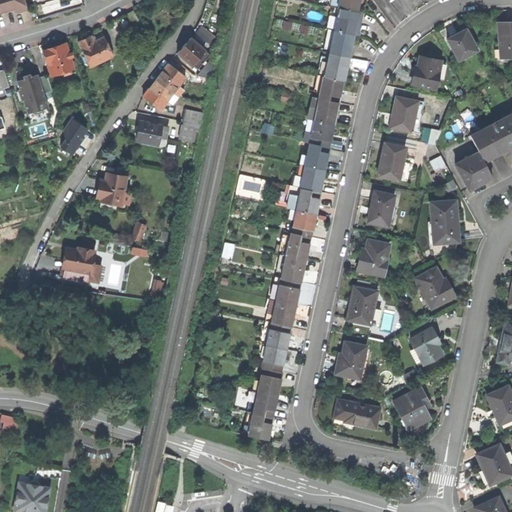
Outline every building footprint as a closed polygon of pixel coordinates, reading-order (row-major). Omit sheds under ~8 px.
[(0,0),(0,21),(10,19),(21,16),(32,13),(28,0),(0,0)] [(338,8),(358,12),(360,4),(360,0),(339,0),(337,8),(338,8)] [(360,12),(358,12),(338,8),(333,30),(355,35),(357,24),(360,12)] [(128,14),(130,19),(137,16),(134,11),(128,14)] [(130,19),(134,26),(140,23),(137,16),(130,19)] [(498,23),(499,51),(501,50),(501,59),(511,58),(511,22),(508,23),(498,23)] [(353,46),(355,35),(333,30),(328,53),(351,57),(353,46)] [(454,36),(447,39),(458,61),(477,52),(466,30),(454,36)] [(196,33),(192,38),(206,51),(210,46),(196,33)] [(79,42),(90,67),(113,56),(104,37),(94,42),(91,36),(85,39),(79,42)] [(178,53),(192,66),(193,64),(199,58),(206,51),(192,38),(186,45),(178,53)] [(44,51),(52,75),(63,71),(70,69),(73,68),(70,57),(73,56),(72,53),(69,54),(66,44),(55,48),(44,51)] [(211,55),(206,51),(199,58),(204,63),(211,55)] [(349,68),(351,57),(328,53),(322,76),(345,80),(347,81),(349,68)] [(411,85),(434,89),(439,61),(420,57),(418,68),(414,67),(413,74),(411,85)] [(198,69),(204,63),(199,58),(193,64),(198,69)] [(163,72),(157,80),(176,95),(182,88),(179,86),(186,77),(181,73),(182,72),(175,68),(169,64),(163,72)] [(303,70),(265,65),(262,85),(301,90),(303,70)] [(0,90),(10,87),(4,69),(0,70),(0,90)] [(25,80),(18,82),(20,91),(19,91),(22,101),(24,101),(28,114),(48,108),(44,95),(39,78),(39,76),(31,78),(30,74),(26,76),(24,76),(25,80)] [(196,75),(191,83),(207,86),(208,78),(196,75)] [(343,92),(345,80),(322,76),(321,75),(316,98),(340,103),(343,92)] [(48,76),(39,78),(44,95),(53,92),(48,76)] [(156,105),(161,109),(168,100),(171,102),(176,95),(157,80),(150,88),(144,96),(150,100),(149,101),(155,106),(156,105)] [(185,90),(182,88),(176,95),(179,97),(185,90)] [(179,97),(176,95),(171,102),(174,105),(179,97)] [(395,115),(392,127),(413,132),(419,101),(397,96),(395,106),(393,115),(395,115)] [(0,99),(0,100),(5,119),(15,116),(9,97),(0,99)] [(338,113),(340,103),(316,98),(312,120),(335,125),(338,113)] [(425,102),(419,101),(413,132),(418,133),(425,102)] [(187,110),(184,122),(199,125),(202,112),(187,110)] [(511,114),(493,125),(506,150),(511,146),(511,114)] [(72,154),(88,128),(72,118),(64,130),(66,140),(61,147),(72,154)] [(332,136),(335,125),(312,120),(307,142),(308,143),(329,147),(332,136)] [(139,131),(137,141),(159,145),(160,136),(162,125),(141,121),(139,131)] [(170,126),(162,125),(160,136),(167,138),(170,126)] [(501,152),(506,150),(493,125),(469,137),(477,153),(483,164),(495,158),(502,154),(501,152)] [(183,126),(180,140),(195,143),(198,129),(183,126)] [(432,129),(429,143),(437,145),(442,131),(432,129)] [(330,148),(329,147),(308,143),(303,165),(325,170),(328,160),(330,148)] [(381,162),(378,175),(400,180),(403,162),(407,147),(387,143),(384,156),(383,162),(381,162)] [(453,165),(467,192),(477,187),(486,182),(486,181),(491,178),(483,164),(477,153),(453,165)] [(440,155),(429,162),(435,173),(447,167),(440,155)] [(412,164),(403,162),(400,180),(408,182),(412,164)] [(323,181),(325,170),(303,165),(298,187),(320,192),(323,181)] [(101,201),(121,204),(127,177),(106,173),(105,180),(104,185),(99,184),(97,197),(101,198),(101,201)] [(321,192),(320,192),(298,187),(294,210),(316,215),(319,204),(321,192)] [(369,222),(388,226),(392,207),(393,207),(396,196),(375,191),(372,206),(369,222)] [(432,203),(435,243),(460,242),(459,230),(458,214),(454,215),(454,201),(432,203)] [(143,217),(150,220),(156,207),(148,203),(143,217)] [(314,225),(316,215),(294,210),(288,232),(311,237),(312,237),(314,225)] [(308,249),(311,237),(288,232),(283,255),(306,260),(308,249)] [(358,271),(383,276),(390,245),(368,241),(365,254),(364,261),(360,260),(358,271)] [(225,242),(223,256),(233,257),(235,243),(225,242)] [(67,258),(65,267),(81,271),(82,269),(91,271),(89,280),(98,282),(102,265),(93,263),(95,250),(86,248),(85,251),(78,249),(69,248),(67,258)] [(304,271),(306,260),(283,255),(278,277),(301,283),(304,271)] [(63,275),(89,280),(91,271),(82,269),(81,271),(65,267),(63,275)] [(416,278),(432,308),(455,296),(450,287),(446,279),(442,280),(436,268),(416,278)] [(299,293),(301,283),(278,277),(273,300),(297,305),(299,293)] [(150,294),(159,297),(164,281),(155,278),(150,294)] [(350,306),(347,320),(370,325),(377,292),(354,288),(350,306)] [(294,316),(297,305),(273,300),(268,322),(292,327),(294,316)] [(498,352),(496,363),(508,366),(510,360),(511,360),(511,321),(507,320),(504,330),(503,330),(500,340),(497,352),(498,352)] [(290,338),(292,327),(268,322),(263,344),(287,349),(290,338)] [(411,340),(425,365),(443,355),(437,345),(440,344),(437,339),(432,329),(411,340)] [(336,374),(360,379),(367,347),(345,343),(343,355),(340,354),(339,361),(336,374)] [(285,360),(287,349),(263,344),(258,367),(260,367),(281,372),(283,372),(285,360)] [(279,383),(281,372),(260,367),(256,390),(277,395),(279,383)] [(494,409),(500,424),(511,418),(511,393),(509,386),(488,394),(494,409)] [(394,402),(409,430),(431,418),(426,409),(422,401),(427,399),(421,388),(394,402)] [(275,406),(277,395),(256,390),(252,413),(273,417),(275,406)] [(381,408),(349,402),(346,420),(355,422),(355,424),(364,426),(377,428),(381,408)] [(270,429),(273,417),(252,413),(249,435),(268,440),(270,429)] [(3,414),(1,422),(5,423),(3,429),(16,432),(18,425),(13,416),(3,414)] [(500,445),(477,454),(484,470),(490,483),(511,473),(511,472),(507,463),(500,445)] [(19,485),(15,511),(17,511),(46,511),(50,490),(40,489),(41,486),(41,484),(38,481),(33,480),(30,482),(30,484),(29,487),(19,485)] [(507,511),(501,496),(475,508),(476,511),(507,511)] [(155,500),(152,511),(160,511),(163,502),(155,500)]
